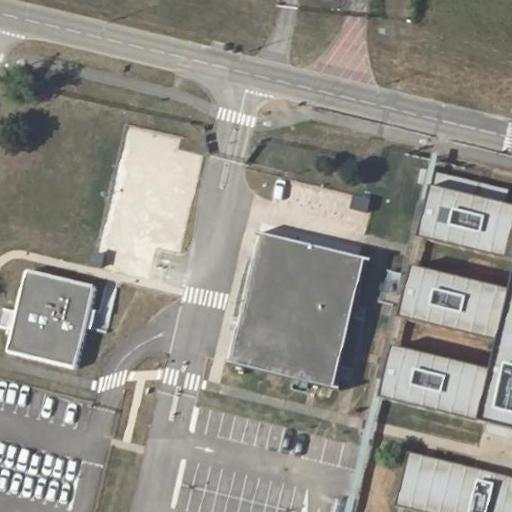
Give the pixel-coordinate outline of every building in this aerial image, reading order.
[(511,425),(511,199),(429,180),(417,229),(511,251),(511,279),(511,283),(410,258),(398,308),(498,332),(491,363),(391,339),(378,393),(511,425)] [(339,384),(370,259),(259,232),(228,356),(339,384)] [(76,369),(96,289),(29,272),(9,352),(76,369)] [(0,462),(101,488),(114,434),(0,405),(0,462)] [(511,511),(511,477),(409,453),(397,503),(433,511),(511,511)]
